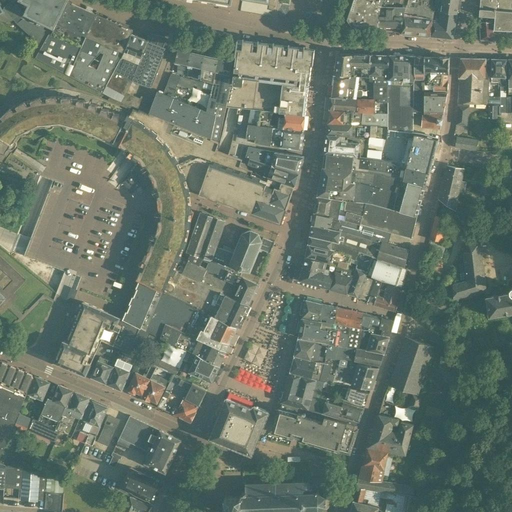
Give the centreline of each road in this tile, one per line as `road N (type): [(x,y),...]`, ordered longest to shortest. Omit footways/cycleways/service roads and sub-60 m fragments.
road 1 (residential): [(338,511),(404,314),(446,153),(469,0)]
road 2 (unknown): [(123,153),(146,137),(181,163),(216,157),(270,59),(264,32)]
road 3 (residential): [(112,397),(193,437),(160,511)]
